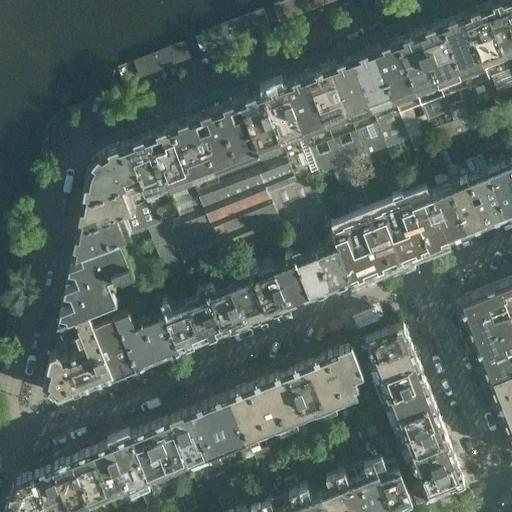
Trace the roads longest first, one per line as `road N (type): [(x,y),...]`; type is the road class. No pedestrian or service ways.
road 1 (residential): [(10,423),(74,147),(135,107),(415,0)]
road 2 (residential): [(419,287),(51,431),(10,423)]
road 3 (residential): [(419,287),(501,496)]
